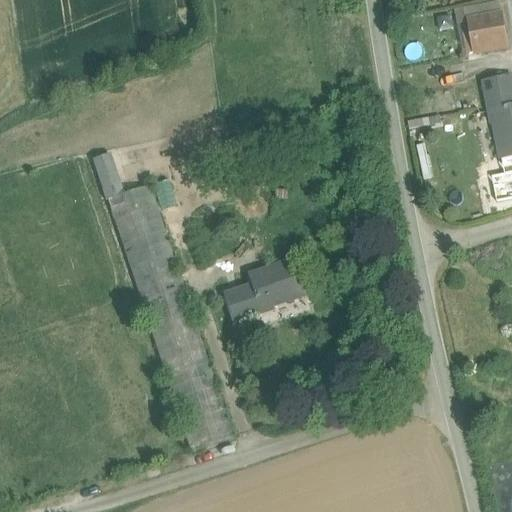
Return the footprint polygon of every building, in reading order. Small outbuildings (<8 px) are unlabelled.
[(501,18),(474,23),(480,54),(507,50),(501,18)] [(511,81),(511,79),(484,84),(492,127),(494,127),(501,162),(511,160),(511,81)] [(110,170),(106,158),(93,162),(106,202),(119,198),(110,170)] [(157,210),(174,207),(169,183),(152,186),(157,210)] [(178,273),(149,188),(119,198),(106,202),(140,304),(183,289),(178,273)] [(296,263),(246,279),(250,289),(221,298),(229,325),(272,311),(272,309),(292,303),(307,298),(296,263)] [(183,289),(140,304),(148,327),(191,313),(183,289)] [(191,313),(148,327),(189,455),(233,441),(191,313)]
